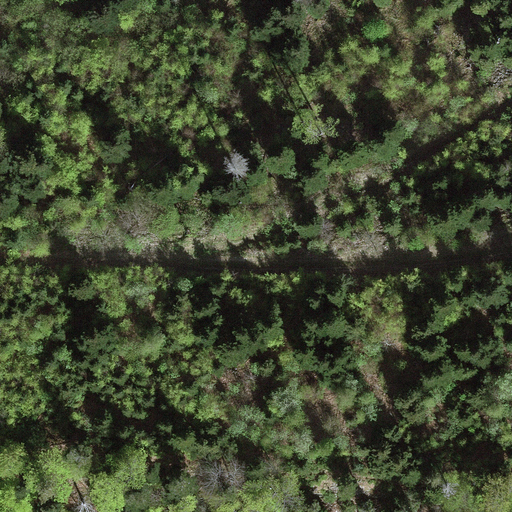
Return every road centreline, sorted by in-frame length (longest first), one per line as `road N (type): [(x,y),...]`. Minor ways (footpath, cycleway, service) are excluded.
road 1 (track): [(511,91),(351,193),(185,266)]
road 2 (track): [(185,266),(386,265),(511,249)]
road 3 (track): [(185,266),(0,261)]
